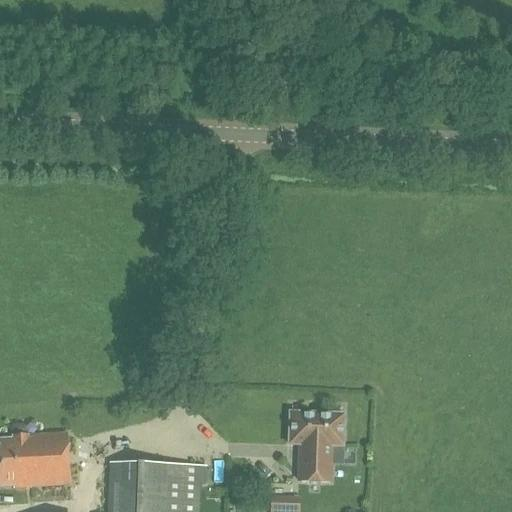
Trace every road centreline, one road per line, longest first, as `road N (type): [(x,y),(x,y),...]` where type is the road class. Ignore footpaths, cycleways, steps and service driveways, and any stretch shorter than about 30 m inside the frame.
road 1 (secondary): [(0,129),(511,151)]
road 2 (track): [(222,0),(229,140)]
